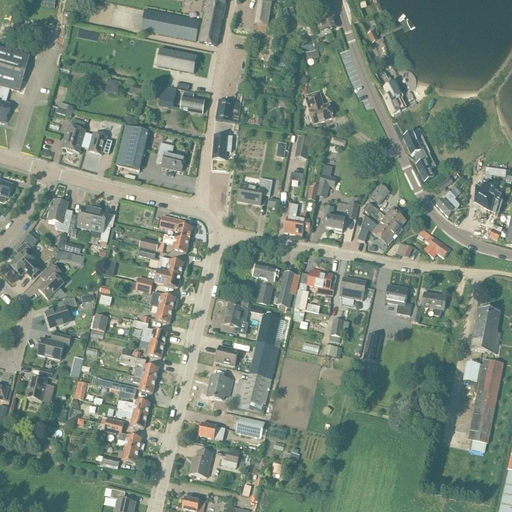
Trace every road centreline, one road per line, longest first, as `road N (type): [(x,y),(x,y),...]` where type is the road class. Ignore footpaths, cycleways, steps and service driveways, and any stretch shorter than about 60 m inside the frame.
road 1 (tertiary): [(511,256),(462,239),(423,201),(336,0)]
road 2 (residential): [(511,275),(220,237)]
road 3 (residential): [(158,511),(220,237)]
road 4 (residential): [(198,211),(233,0)]
road 5 (residential): [(198,211),(48,170)]
